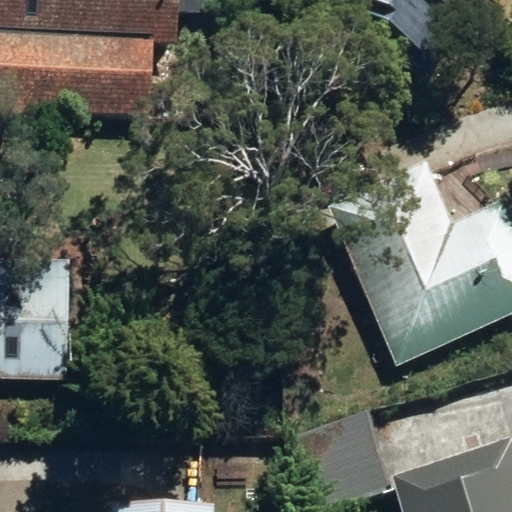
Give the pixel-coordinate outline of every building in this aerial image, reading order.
[(71,141),(118,143),(120,114),(138,114),(137,141),(167,140),(166,115),(172,115),(173,73),(122,71),(122,52),(90,50),(92,0),(0,0),(0,54),(56,57),(55,73),(71,75),(71,141)] [(232,0),(232,42),(285,41),(285,0),(232,0)] [(366,0),(339,42),(420,95),(482,0),(366,0)] [(0,120),(8,121),(12,68),(0,67),(0,120)] [(326,224),(392,381),(511,330),(511,252),(498,221),(445,244),(418,184),(326,224)] [(0,392),(62,393),(63,273),(0,271),(0,392)] [(284,439),(306,511),(358,511),(384,505),(357,417),(284,439)] [(384,499),(388,511),(511,511),(511,503),(500,462),(384,499)]
